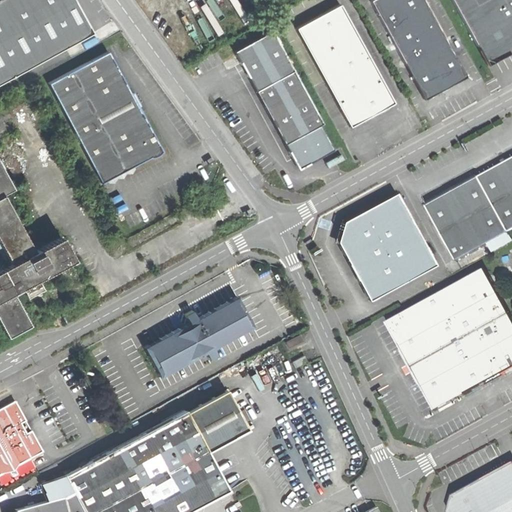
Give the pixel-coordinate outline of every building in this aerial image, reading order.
[(73,0),(0,0),(0,82),(91,32),(73,0)] [(338,0),(296,24),(350,123),(372,111),(394,99),(339,0),(338,0)] [(373,0),(425,95),(444,85),(466,73),(426,0),(373,0)] [(511,0),(452,0),(486,62),(511,48),(511,0)] [(266,82),(294,67),(272,27),(234,48),(254,85),(264,80),(266,82)] [(102,179),(161,147),(138,105),(108,50),(48,82),(102,179)] [(323,121),(294,67),(266,82),(264,80),(254,85),(230,98),(246,128),(257,123),(271,115),(278,127),(286,142),(306,131),(323,121)] [(268,132),(278,127),(271,115),(257,123),(262,133),(268,132)] [(511,226),(511,153),(464,180),(424,202),(454,258),(511,226)] [(0,320),(9,337),(32,324),(14,291),(72,258),(60,236),(35,250),(19,221),(3,194),(13,188),(0,163),(0,320)] [(433,264),(392,191),(363,207),(339,220),(335,243),(367,300),(433,264)] [(387,324),(434,411),(508,371),(511,368),(511,317),(486,270),(387,324)] [(209,347),(217,342),(250,324),(242,309),(234,294),(200,313),(192,317),(141,345),(157,376),(209,347)] [(192,317),(200,313),(196,305),(188,309),(192,317)] [(222,351),(217,342),(209,347),(214,355),(222,351)] [(224,388),(184,409),(206,449),(246,428),(235,408),(224,388)] [(29,456),(41,450),(25,420),(14,400),(0,407),(0,471),(6,468),(12,465),(29,456)] [(183,511),(227,488),(206,449),(184,409),(184,408),(66,473),(74,488),(66,494),(61,492),(47,496),(35,500),(5,509),(6,511),(183,511)] [(511,511),(511,463),(478,481),(453,495),(449,511),(511,511)] [(15,470),(12,465),(6,468),(9,474),(15,470)] [(43,482),(47,496),(61,492),(66,494),(74,488),(66,473),(43,482)]
